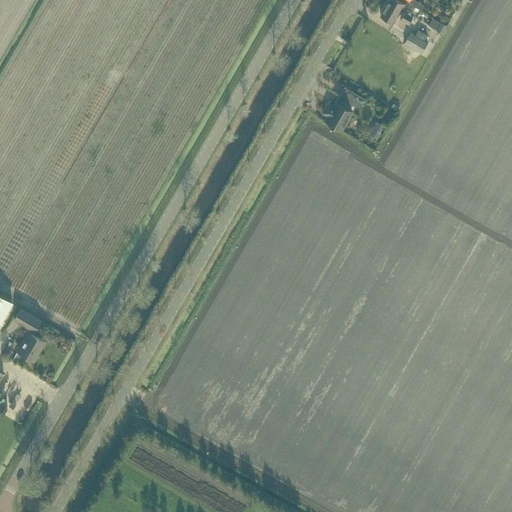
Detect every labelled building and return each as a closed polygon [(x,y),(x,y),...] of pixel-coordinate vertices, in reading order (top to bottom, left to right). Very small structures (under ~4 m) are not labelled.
[(393,22),(404,3),(399,0),(388,0),(380,15),(393,22)] [(416,0),(408,0),(408,1),(422,10),(424,5),(416,0)] [(409,24),(413,16),(405,11),(401,19),(409,24)] [(436,29),(440,22),(433,18),(429,25),(436,29)] [(444,32),(447,26),(441,23),(438,29),(444,32)] [(428,41),(411,31),(404,43),(421,53),(428,41)] [(357,105),(365,108),(368,102),(360,99),(357,105)] [(344,105),(336,101),(335,100),(332,106),(328,103),(323,112),(327,114),(324,120),(342,131),(354,111),(344,105)] [(378,123),(371,135),(378,139),(385,127),(378,123)] [(0,324),(13,301),(0,293),(0,379),(4,373),(0,371),(0,324)] [(34,333),(38,327),(41,320),(21,308),(15,318),(31,328),(30,331),(30,330),(18,350),(33,359),(37,351),(39,347),(41,348),(46,340),(34,333)]
